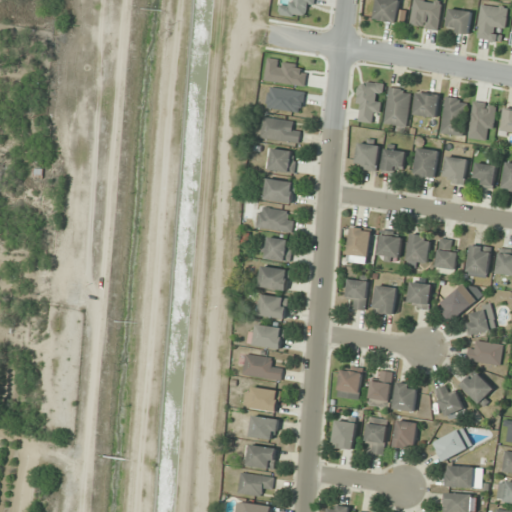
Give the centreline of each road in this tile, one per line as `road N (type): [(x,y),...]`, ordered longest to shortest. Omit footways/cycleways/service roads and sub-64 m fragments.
road 1 (residential): [(305,511),(350,0)]
road 2 (residential): [(511,220),(329,193)]
road 3 (residential): [(345,45),(511,73)]
